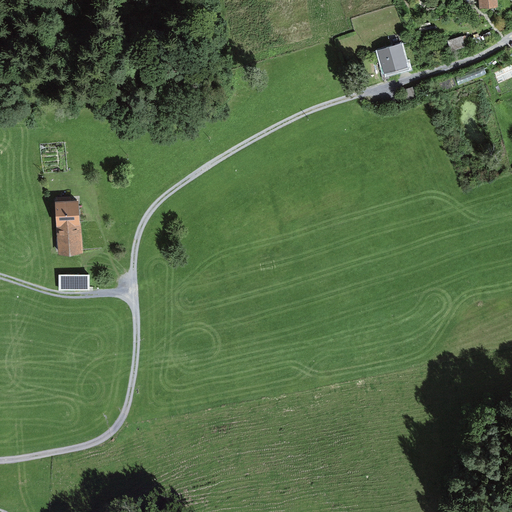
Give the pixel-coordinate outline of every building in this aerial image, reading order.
[(462,36),(449,41),(452,51),(466,46),(462,36)] [(400,39),(375,46),(382,70),(406,63),(400,39)] [(414,88),(404,91),(407,101),(417,98),(414,88)] [(82,250),(78,197),(50,199),(55,252),(82,250)] [(89,276),(60,276),(60,290),(89,290),(89,276)]
